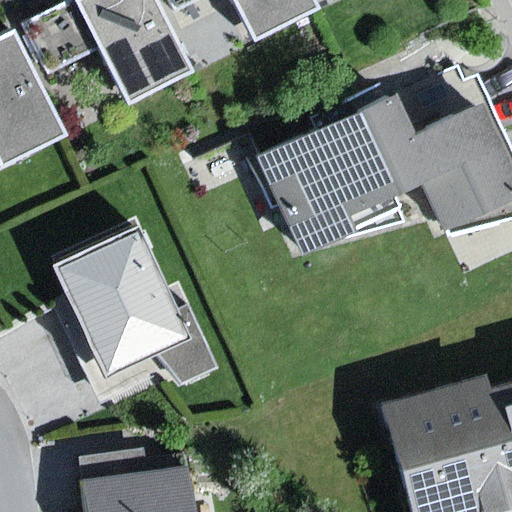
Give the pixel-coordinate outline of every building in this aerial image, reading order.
[(174,64),(141,0),(58,0),(17,21),(42,69),(87,46),(112,96),(174,64)] [(301,0),(167,0),(170,5),(178,0),(224,0),(240,31),(301,0)] [(0,153),(49,129),(0,33),(0,153)] [(370,83),(241,150),(286,249),(400,223),(379,185),(411,170),(393,129),(370,83)] [(467,96),(393,129),(411,170),(435,223),(509,190),(467,96)] [(122,222),(42,261),(85,371),(148,345),(176,380),(212,363),(184,304),(168,312),(122,222)] [(471,376),(368,404),(397,511),(511,511),(511,364),(507,365),(509,373),(473,383),(471,376)] [(71,452),(74,475),(173,464),(171,450),(137,454),(136,445),(71,452)] [(74,475),(69,476),(72,511),(181,511),(176,464),(173,464),(74,475)]
